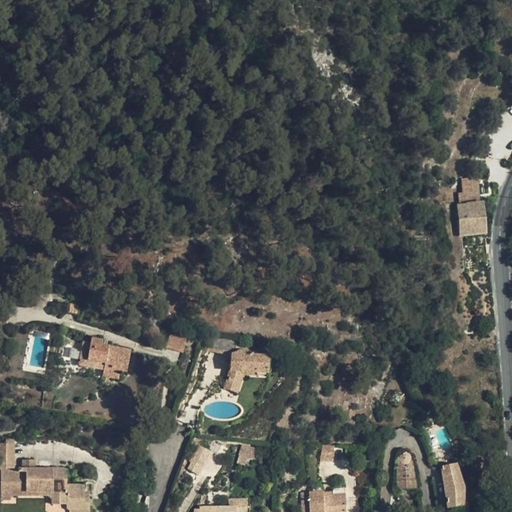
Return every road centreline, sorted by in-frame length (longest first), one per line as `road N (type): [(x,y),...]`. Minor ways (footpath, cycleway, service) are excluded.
road 1 (secondary): [(511,184),(500,228),(511,410)]
road 2 (residential): [(382,511),(397,438),(415,442),(430,511)]
